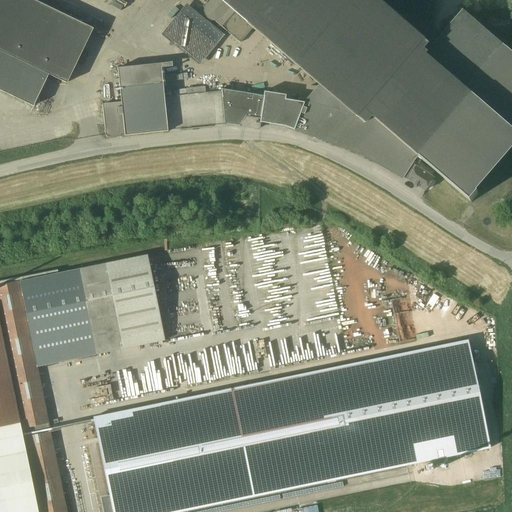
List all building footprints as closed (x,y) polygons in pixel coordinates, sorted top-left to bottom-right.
[(92,29),(32,0),(0,0),(0,90),(33,106),(48,75),(66,83),(92,29)] [(131,0),(144,9),(151,0),(131,0)] [(440,172),(464,186),(511,112),(511,51),(503,47),(460,10),(429,46),(375,0),(201,0),(200,3),(199,4),(199,5),(199,6),(199,7),(199,8),(199,9),(199,10),(200,11),(201,12),(202,14),(203,15),(204,16),(205,16),(206,17),(207,17),(208,17),(211,18),(236,39),(249,24),(319,84),(303,103),(284,100),(285,95),(263,92),(263,96),(262,95),(221,88),(226,123),(258,129),(259,123),(283,126),(293,130),(294,129),(360,154),(402,178),(403,177),(417,157),(422,161),(436,169),(440,172)] [(210,58),(220,42),(214,38),(220,28),(188,7),(172,33),(179,37),(174,45),(192,56),(196,49),(210,58)] [(282,70),(287,66),(279,57),(274,61),(282,70)] [(102,104),(106,138),(168,131),(161,64),(117,69),(121,102),(102,104)] [(417,157),(403,177),(424,191),(433,177),(431,177),(436,169),(422,161),(417,157)] [(0,511),(66,511),(36,367),(165,341),(147,256),(0,285),(0,511)] [(101,498),(104,511),(180,511),(490,449),(468,341),(93,418),(110,497),(101,498)]
